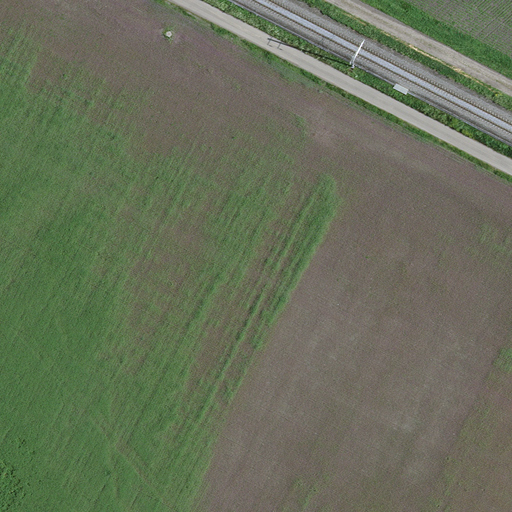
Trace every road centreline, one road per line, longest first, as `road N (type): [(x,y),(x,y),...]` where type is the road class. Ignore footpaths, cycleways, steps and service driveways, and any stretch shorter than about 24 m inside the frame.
road 1 (track): [(511,182),(161,0)]
road 2 (track): [(511,99),(318,0)]
